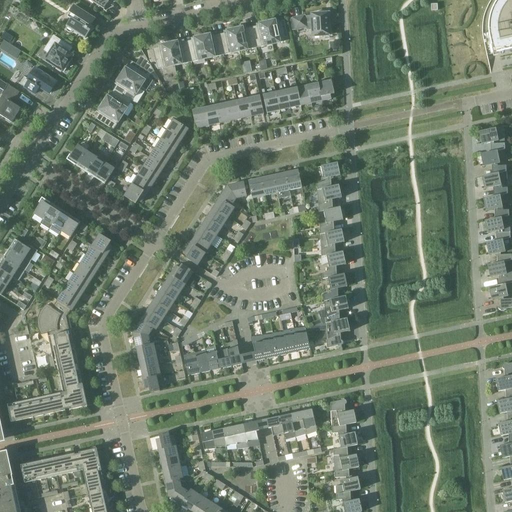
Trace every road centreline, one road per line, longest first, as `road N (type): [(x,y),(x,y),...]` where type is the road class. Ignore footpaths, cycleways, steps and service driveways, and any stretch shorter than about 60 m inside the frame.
road 1 (residential): [(491,511),(464,103),(511,92)]
road 2 (residential): [(373,511),(349,127)]
road 3 (residential): [(155,243),(102,332),(143,511)]
road 4 (residential): [(349,127),(209,160),(155,243)]
road 5 (residential): [(31,160),(111,34),(137,25)]
road 6 (residential): [(155,243),(31,160)]
road 7 (residential): [(349,127),(342,0)]
road 8 (residential): [(137,25),(258,0)]
